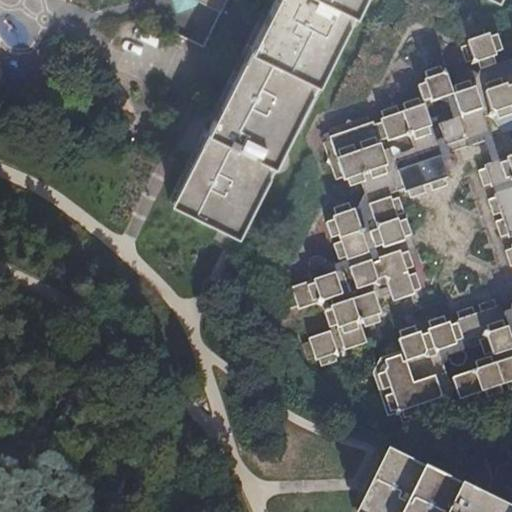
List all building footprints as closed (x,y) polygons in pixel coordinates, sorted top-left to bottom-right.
[(266,0),(168,200),(232,231),(241,236),(357,0),(266,0)] [(195,2),(219,14),(225,0),(170,0),(175,11),(193,5),(195,2)] [(489,63),(492,62),(491,59),(494,57),(493,55),(499,53),(494,37),(488,40),(486,35),(484,37),(481,29),(474,31),(481,37),(489,63)] [(511,59),(494,66),(492,63),(492,62),(489,63),(481,37),(474,31),(465,34),(466,36),(468,42),(464,43),(466,47),(460,49),(465,64),(471,62),(472,65),(475,64),(477,71),(476,78),(470,83),(472,89),(468,91),(466,84),(450,89),(452,96),(450,97),(457,119),(437,126),(444,147),(450,145),(453,152),(489,140),(483,120),(493,116),(495,122),(510,117),(508,111),(511,110),(511,107),(511,106),(511,59)] [(429,104),(450,97),(443,75),(440,76),(438,69),(437,68),(422,74),(422,75),(425,81),(422,82),(423,85),(415,88),(421,103),(428,101),(429,104)] [(436,150),(421,105),(418,106),(416,100),(401,106),(403,112),(397,114),(395,108),(379,113),(381,119),(378,121),(379,124),(373,127),(372,123),(368,124),(365,118),(329,131),(329,134),(321,137),(324,145),(321,146),(332,181),(339,179),(341,183),(346,181),(349,188),(352,186),(360,209),(366,207),(374,232),(368,234),(374,249),(381,247),(382,250),(404,242),(403,239),(409,237),(404,221),(397,224),(395,217),(402,214),(396,199),(389,201),(387,195),(401,190),(403,193),(406,192),(409,200),(423,195),(421,187),(428,185),(431,192),(446,187),(443,180),(446,179),(439,157),(396,172),(394,168),(395,164),(436,150)] [(511,156),(482,167),(483,170),(477,173),(482,188),(488,186),(489,190),(511,181),(511,156)] [(511,189),(492,196),(493,200),(486,202),(492,217),(498,215),(500,221),(494,223),(499,239),(506,237),(507,240),(511,238),(511,246),(509,248),(511,251),(504,253),(509,268),(511,267),(511,189)] [(337,208),(332,209),(332,211),(334,216),(330,218),(332,221),(326,223),(331,239),(337,237),(339,243),(333,245),(337,256),(335,256),(337,262),(344,259),(346,262),(367,255),(352,211),(349,212),(346,205),(337,208)] [(383,278),(392,304),(414,296),(413,292),(419,290),(414,275),(408,277),(405,271),(412,268),(406,252),(400,255),(398,252),(377,259),(378,262),(370,265),(369,261),(349,269),(357,291),(377,284),(376,280),(383,278)] [(285,295),(290,310),(296,308),(297,311),(330,300),(332,308),(329,309),(345,353),(365,346),(357,324),(361,322),(363,329),(378,324),(376,317),(379,316),(372,294),(339,305),(337,298),(340,297),(332,274),(321,278),(290,288),(290,289),(290,290),(291,292),(287,293),(285,294),(285,295)] [(379,400),(372,407),(378,424),(402,436),(419,430),(421,425),(420,420),(444,411),(447,407),(444,399),(441,400),(426,354),(433,351),(434,354),(456,347),(455,344),(461,341),(462,345),(484,337),(485,341),(479,343),(483,357),(490,355),(491,358),(511,351),(511,347),(498,307),(495,308),(493,302),(478,307),(481,313),(473,316),(470,310),(457,315),(459,321),(454,322),(455,325),(449,328),(447,325),(444,326),(442,320),(427,325),(429,331),(426,332),(427,335),(420,338),(419,335),(416,335),(414,330),(399,334),(401,340),(396,342),(400,354),(379,360),(373,374),(381,398),(378,399),(379,400)] [(321,366),(336,361),(334,357),(337,356),(329,333),(307,340),(308,344),(303,346),(307,359),(311,360),(313,360),(314,362),(315,363),(317,362),(318,364),(321,366)] [(307,359),(303,346),(301,346),(307,362),(311,360),(307,359)] [(450,366),(456,369),(462,367),(466,362),(464,356),(460,355),(444,361),(443,364),(448,362),(450,366)] [(468,408),(469,407),(468,405),(477,402),(475,397),(483,394),(484,399),(500,394),(498,389),(505,386),(507,392),(511,390),(511,359),(490,367),(488,360),(473,365),(476,372),(450,380),(458,402),(460,401),(463,409),(468,408)] [(337,364),(336,361),(321,366),(318,364),(319,367),(320,369),(322,368),(337,364)] [(371,377),(378,399),(381,398),(373,374),(372,375),(371,377)] [(377,427),(391,435),(393,432),(405,438),(417,434),(418,431),(419,430),(402,436),(378,424),(372,407),(371,408),(371,409),(377,427)] [(511,511),(387,450),(356,511),(511,511)]
